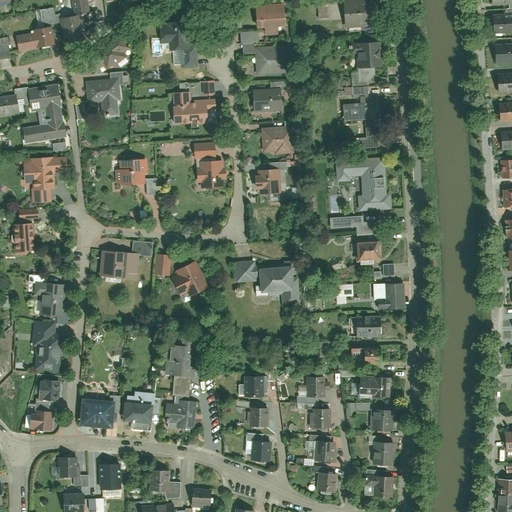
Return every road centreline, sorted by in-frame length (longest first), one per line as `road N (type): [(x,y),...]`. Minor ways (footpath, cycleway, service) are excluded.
road 1 (residential): [(69,443),(89,234),(216,240),(234,227),(240,172),(234,73),(225,54)]
road 2 (residential): [(479,0),(488,160),(485,511)]
road 3 (residential): [(403,0),(410,287),(404,511)]
road 4 (residential): [(69,443),(214,459)]
road 5 (residential): [(0,68),(80,50),(96,25),(94,0)]
road 6 (residential): [(349,511),(337,390)]
